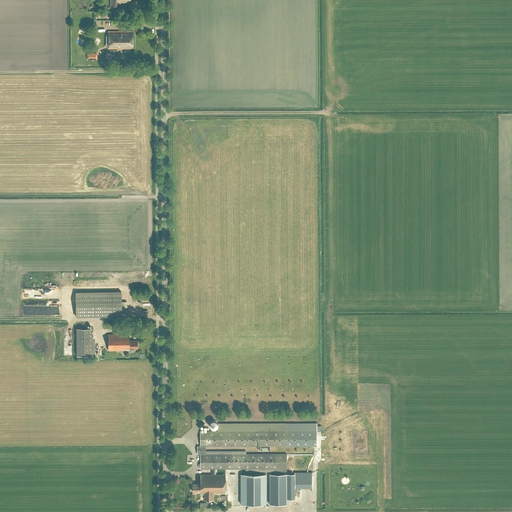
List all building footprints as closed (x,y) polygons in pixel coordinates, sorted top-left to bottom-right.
[(133,48),(133,30),(108,30),(108,42),(106,42),(106,46),(108,46),(108,48),(133,48)] [(97,48),(101,42),(97,39),(93,45),(97,48)] [(76,316),(121,316),(121,290),(75,291),(76,316)] [(92,337),(92,327),(76,327),(76,355),(95,355),(95,337),(92,337)] [(129,341),(129,334),(108,334),(108,350),(129,350),(129,348),(137,348),(137,340),(129,341)] [(216,427),(217,425),(217,423),(217,421),(215,420),(213,419),(211,420),(210,421),(209,423),(209,425),(209,426),(211,428),(213,428),(215,428),(216,427)] [(205,451),(205,446),(286,446),(286,423),(218,423),(218,430),(200,430),(200,445),(197,445),(197,454),(200,454),(200,469),(245,469),(245,471),(286,471),(286,453),(246,453),(246,450),(205,451)] [(241,473),(241,504),(266,504),(266,473),(241,473)] [(225,493),(225,474),(200,474),(200,484),(192,484),(192,491),(196,491),(196,493),(204,493),(204,500),(213,500),(213,493),(225,493)] [(269,504),(287,504),(287,474),(269,474),(269,504)]
